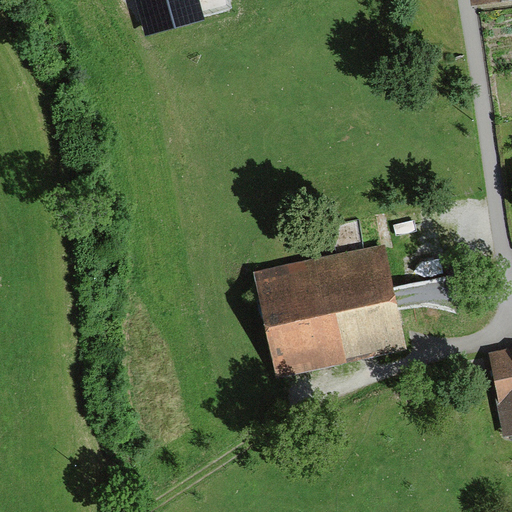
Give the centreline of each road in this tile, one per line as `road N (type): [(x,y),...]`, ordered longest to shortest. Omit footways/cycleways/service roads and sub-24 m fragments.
road 1 (track): [(144,511),(319,398),(511,329)]
road 2 (track): [(511,282),(464,0)]
